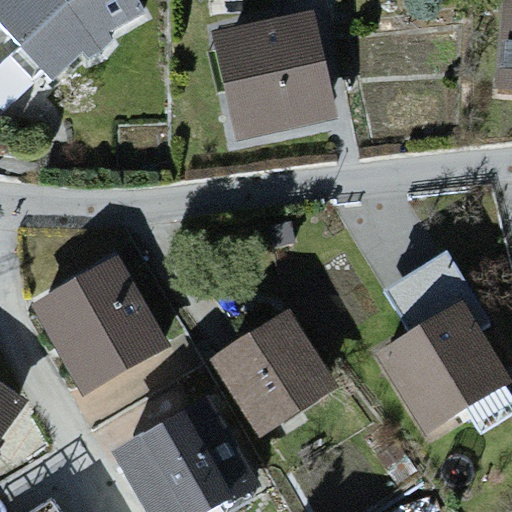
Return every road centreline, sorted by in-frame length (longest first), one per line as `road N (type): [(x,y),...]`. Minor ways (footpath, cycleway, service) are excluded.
road 1 (residential): [(0,216),(511,164)]
road 2 (residential): [(0,272),(7,332),(116,511)]
